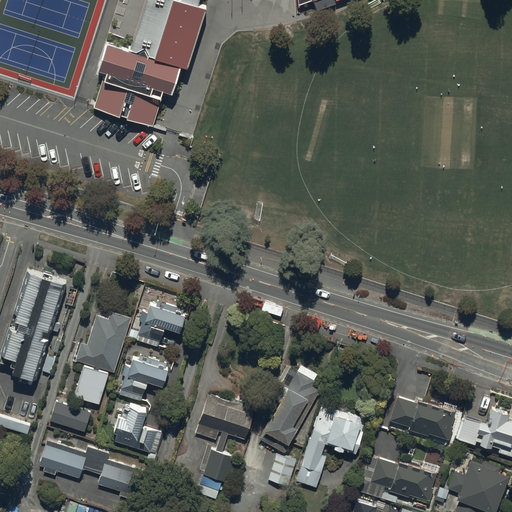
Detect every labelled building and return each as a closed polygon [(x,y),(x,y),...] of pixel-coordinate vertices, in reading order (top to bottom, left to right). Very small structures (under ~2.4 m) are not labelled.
[(196,0),(143,0),(129,46),(107,39),(99,65),(107,67),(95,104),(152,123),(164,86),(171,88),(180,61),(187,63),(206,3),(197,0),(196,0)] [(39,272),(28,268),(12,317),(16,319),(13,327),(8,326),(0,351),(0,361),(11,364),(9,370),(32,378),(48,328),(55,331),(58,323),(51,320),(64,281),(49,276),(50,271),(41,267),(39,272)] [(156,304),(149,302),(147,310),(142,309),(138,320),(141,320),(136,340),(159,345),(163,325),(180,329),(184,313),(182,312),(183,307),(157,301),(156,304)] [(115,370),(130,317),(110,311),(108,317),(95,313),(87,341),(81,340),(75,359),(94,365),(93,366),(83,364),(74,395),(99,402),(108,371),(99,368),(100,366),(115,370)] [(56,356),(48,353),(42,370),(50,373),(56,356)] [(125,374),(119,392),(140,399),(146,379),(162,384),(168,366),(164,365),(165,362),(146,356),(145,360),(133,356),(130,365),(124,363),(121,373),(125,374)] [(284,451),(319,390),(311,386),(316,379),(314,378),(317,372),(300,363),(296,370),(286,364),(277,381),(281,383),(272,398),(279,402),(258,439),(280,452),(281,449),(284,451)] [(255,407),(207,391),(194,431),(215,438),(218,429),(221,430),(215,448),(210,447),(202,472),(229,481),(237,456),(221,451),(227,433),(244,438),(255,407)] [(397,395),(389,419),(409,425),(408,428),(428,435),(429,432),(448,438),(452,425),(450,425),(455,410),(419,398),(417,401),(397,395)] [(56,398),(49,419),(83,430),(90,410),(56,398)] [(117,430),(114,439),(149,450),(146,458),(154,460),(164,430),(144,423),(149,409),(129,402),(129,405),(126,404),(125,408),(127,409),(126,412),(123,411),(121,415),(118,414),(113,429),(117,430)] [(334,406),(321,402),(317,415),(315,414),(312,425),(314,425),(311,437),(309,436),(295,480),(315,486),(325,454),(321,453),(325,442),(333,445),(332,446),(343,449),(343,448),(355,452),(362,429),(361,428),(365,415),(348,410),(347,411),(334,407),(334,406)] [(511,412),(491,406),(485,422),(463,415),(456,438),(475,444),(476,439),(480,440),(479,443),(490,446),(491,444),(499,446),(498,451),(511,455),(511,454),(511,412)] [(0,413),(0,424),(27,433),(30,423),(0,413)] [(85,450),(47,439),(39,464),(44,465),(42,469),(55,473),(56,469),(79,477),(82,467),(100,474),(97,483),(120,490),(119,494),(139,500),(148,470),(107,458),(109,450),(86,444),(85,450)] [(296,459),(276,452),(267,478),(273,480),(271,486),(280,490),(283,482),(287,484),(296,459)] [(436,470),(398,459),(397,462),(377,456),(369,480),(389,487),(388,490),(409,496),(410,493),(430,499),(433,486),(431,486),(436,470)] [(494,511),(509,473),(498,468),(499,465),(483,459),(482,463),(470,458),(464,473),(453,469),(446,486),(457,490),(455,497),(459,498),(453,511),(481,511),(483,507),(494,511)] [(383,511),(374,509),(376,504),(355,498),(351,511),(383,511)]
